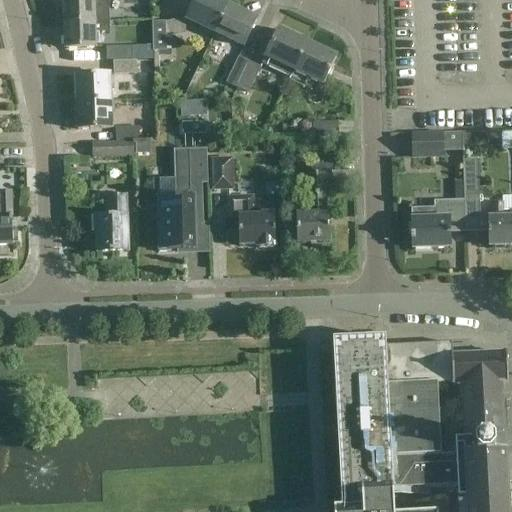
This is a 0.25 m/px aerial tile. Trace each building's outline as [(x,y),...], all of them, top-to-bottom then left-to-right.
[(65,24),(109,22),(107,0),(64,0),(65,11),(60,11),(61,24),(65,24)] [(215,34),(228,6),(215,0),(195,0),(186,20),(215,34)] [(228,6),(215,34),(244,48),(257,20),(228,6)] [(152,23),(153,58),(172,57),(172,39),(171,37),(187,35),(185,19),(166,22),(152,23)] [(109,22),(65,24),(66,51),(96,50),(96,34),(111,33),(110,22),(109,22)] [(261,65),(290,78),(291,79),(307,44),(278,30),(261,65)] [(336,58),(307,44),(291,79),(290,78),(288,81),(303,88),(308,78),(323,85),(336,58)] [(131,47),(106,48),(106,61),(132,60),(131,47)] [(446,57),(449,70),(465,66),(463,54),(446,57)] [(225,84),(237,90),(250,63),(238,57),(225,84)] [(136,62),(113,63),(114,76),(137,75),(136,62)] [(250,63),(237,90),(247,95),(260,68),(250,63)] [(77,77),(77,104),(112,103),(111,76),(77,77)] [(112,130),(112,103),(77,104),(78,119),(75,120),(75,128),(78,129),(78,131),(112,130)] [(205,123),(185,124),(186,136),(206,135),(205,123)] [(338,123),(314,123),(314,135),(338,135),(338,123)] [(138,128),(116,129),(116,142),(139,141),(138,128)] [(413,135),(413,159),(444,158),(444,134),(413,135)] [(133,143),(92,144),(93,158),(133,157),(133,143)] [(177,173),(177,178),(177,181),(178,197),(175,197),(175,199),(160,200),(160,199),(158,199),(159,221),(161,221),(162,233),(159,233),(160,252),(177,252),(177,251),(186,251),(186,239),(202,239),(202,229),(201,229),(201,225),(201,210),(199,210),(199,198),(201,198),(200,183),(207,183),(206,152),(200,153),(196,153),(176,153),(177,173)] [(232,158),(210,159),(211,192),(234,191),(232,158)] [(465,221),(466,221),(481,221),(480,161),(463,161),(463,182),(464,182),(465,221)] [(309,216),(297,216),(298,243),(312,243),(313,248),(325,247),(326,243),(330,243),(329,214),(325,214),(324,184),(332,184),(332,166),(308,167),(309,216)] [(455,183),(455,202),(433,202),(434,209),(411,209),(412,236),(411,236),(411,241),(412,241),(412,250),(451,249),(450,226),(467,226),(466,221),(465,221),(464,182),(463,182),(455,183)] [(0,246),(14,246),(14,244),(17,244),(17,232),(13,232),(12,192),(1,192),(1,198),(0,197),(0,246)] [(108,220),(103,220),(94,220),(94,234),(98,233),(98,254),(128,254),(126,198),(107,198),(108,220)] [(230,218),(239,218),(239,247),(257,247),(257,249),(276,249),(275,214),(262,214),(262,216),(258,216),(258,204),(249,205),(249,199),(229,199),(230,218)] [(511,247),(511,210),(511,211),(511,213),(504,213),(504,204),(493,204),(493,219),(488,219),(489,248),(511,247)] [(426,511),(395,511),(394,491),(458,487),(459,511),(510,511),(508,458),(508,451),(507,451),(503,384),(509,384),(508,354),(470,356),(469,345),(453,346),(453,344),(387,347),(386,339),(379,339),(352,340),(333,341),(341,497),(341,508),(334,509),(334,511),(437,511),(438,511),(426,511)]
